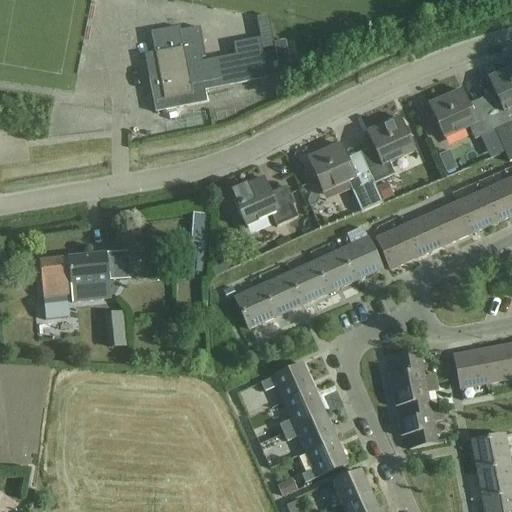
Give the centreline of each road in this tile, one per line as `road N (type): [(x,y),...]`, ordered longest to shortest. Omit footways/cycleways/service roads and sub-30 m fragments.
road 1 (unclassified): [(0,207),(209,168),(409,74),(511,39)]
road 2 (residential): [(409,511),(345,361),(354,341),(418,312)]
road 3 (residential): [(511,241),(425,281),(418,312)]
